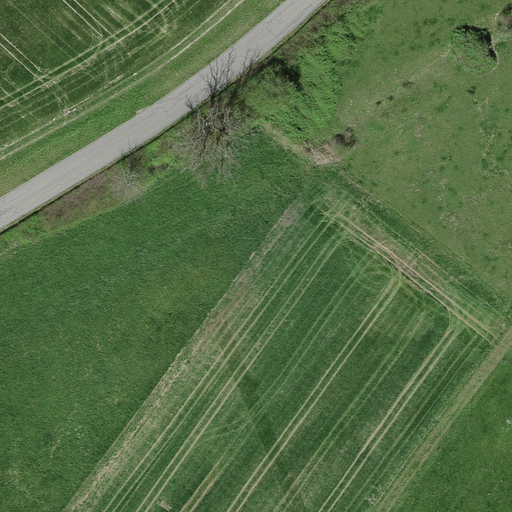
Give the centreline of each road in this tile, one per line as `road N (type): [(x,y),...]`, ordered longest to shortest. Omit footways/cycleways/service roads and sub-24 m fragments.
road 1 (tertiary): [(0,209),(184,95),(302,0)]
road 2 (track): [(254,0),(107,110),(0,169)]
road 3 (track): [(383,511),(511,343)]
